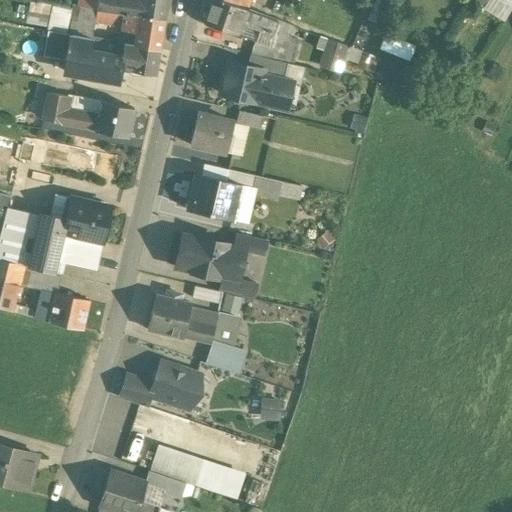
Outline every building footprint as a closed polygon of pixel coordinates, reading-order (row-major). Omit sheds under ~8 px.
[(86,0),(86,8),(96,9),(98,0),(86,0)] [(165,0),(126,0),(126,1),(123,0),(98,0),(96,9),(124,14),(163,20),(165,0)] [(245,9),(218,0),(210,0),(202,23),(236,35),(245,9)] [(218,0),(245,9),(246,10),(249,1),(249,0),(218,0)] [(29,22),(48,25),(47,27),(69,31),(73,8),(32,2),(29,22)] [(374,3),(367,20),(382,27),(388,9),(374,3)] [(124,14),(96,9),(95,22),(122,27),(124,14)] [(246,10),(245,9),(236,35),(254,42),(268,46),(276,20),(246,10)] [(163,20),(124,14),(122,27),(122,31),(135,33),(133,46),(158,50),(163,20)] [(276,20),(268,46),(280,51),(289,25),(276,20)] [(289,25),(280,51),(268,46),(254,42),(250,55),(286,64),(291,65),(296,40),(292,39),(295,28),(289,25)] [(71,36),(47,32),(43,57),(66,61),(71,36)] [(119,70),(87,64),(89,51),(90,39),(71,36),(66,61),(65,72),(117,81),(119,70)] [(123,44),(90,38),(90,39),(89,51),(121,57),(123,44)] [(362,52),(329,41),(321,65),(338,69),(342,57),(358,63),(362,52)] [(158,50),(133,46),(123,44),(121,57),(119,70),(155,76),(158,50)] [(121,57),(89,51),(87,64),(119,70),(121,57)] [(286,64),(250,55),(246,68),(260,71),(259,76),(282,81),(286,64)] [(246,68),(226,63),(226,65),(229,66),(226,79),(223,78),(219,94),(238,99),(241,103),(249,105),(252,102),(280,109),(287,83),(282,81),(259,76),(260,71),(246,68)] [(66,96),(48,93),(43,120),(61,123),(63,110),(66,96)] [(100,102),(66,96),(63,110),(97,117),(100,102)] [(133,109),(100,102),(97,117),(94,130),(94,131),(127,138),(133,109)] [(97,117),(63,110),(61,123),(94,130),(97,117)] [(261,116),(240,111),(237,123),(259,128),(261,116)] [(232,121),(197,113),(190,144),(225,152),(232,121)] [(21,145),(0,140),(0,185),(12,189),(19,160),(112,184),(118,160),(23,136),(21,145)] [(281,182),(227,170),(225,181),(240,185),(240,186),(250,188),(249,194),(277,201),(278,195),(281,182)] [(225,181),(195,174),(186,210),(231,220),(232,219),(227,217),(231,201),(236,202),(240,186),(240,185),(225,181)] [(300,186),(281,182),(278,195),(297,200),(300,186)] [(9,197),(0,194),(0,210),(5,211),(9,197)] [(110,207),(71,198),(65,221),(62,233),(80,237),(101,242),(102,242),(110,207)] [(80,237),(62,233),(65,221),(41,215),(36,238),(33,252),(55,257),(55,261),(64,263),(94,270),(98,256),(77,251),(80,237)] [(36,238),(1,230),(0,233),(0,260),(22,266),(30,268),(33,252),(36,238)] [(265,240),(237,234),(234,247),(240,249),(239,251),(261,256),(265,240)] [(226,245),(198,238),(198,239),(182,235),(174,266),(191,270),(191,271),(215,277),(215,276),(223,278),(232,280),(233,278),(239,251),(240,249),(234,247),(226,246),(226,245)] [(101,242),(80,237),(77,251),(98,256),(101,242)] [(55,257),(33,252),(30,268),(61,276),(64,263),(55,261),(55,257)] [(0,260),(0,309),(11,312),(18,285),(22,266),(0,260)] [(30,268),(22,266),(18,285),(41,291),(42,290),(54,293),(55,293),(56,293),(61,276),(30,268)] [(254,283),(233,278),(232,280),(223,278),(219,292),(220,292),(251,299),(254,283)] [(219,292),(194,286),(191,297),(218,303),(220,292),(219,292)] [(54,293),(42,290),(41,291),(35,319),(48,322),(54,293)] [(56,293),(55,293),(54,293),(48,322),(82,330),(88,301),(56,293)] [(179,295),(170,293),(168,298),(156,294),(147,329),(181,338),(181,337),(186,319),(188,308),(190,303),(178,300),(179,295)] [(217,315),(188,308),(186,319),(214,327),(217,315)] [(236,319),(217,315),(214,327),(210,344),(211,341),(230,347),(236,319)] [(214,327),(186,319),(181,337),(210,344),(214,327)] [(230,347),(211,341),(210,344),(204,364),(234,373),(241,351),(230,347)] [(198,375),(160,362),(153,384),(149,396),(187,408),(190,399),(193,400),(199,397),(201,391),(198,385),(195,384),(198,375)] [(138,379),(130,402),(145,407),(149,396),(153,384),(138,379)] [(283,420),(284,399),(264,398),(263,419),(283,420)] [(36,455),(0,445),(0,484),(26,492),(36,455)] [(238,474),(157,447),(149,472),(230,497),(238,474)] [(144,483),(109,471),(98,505),(119,511),(135,511),(140,500),(145,483),(144,483)] [(149,472),(148,471),(144,483),(145,483),(180,495),(183,483),(149,472)] [(174,511),(180,495),(145,483),(140,500),(159,506),(156,511),(174,511)] [(156,511),(159,506),(140,500),(135,511),(156,511)]
